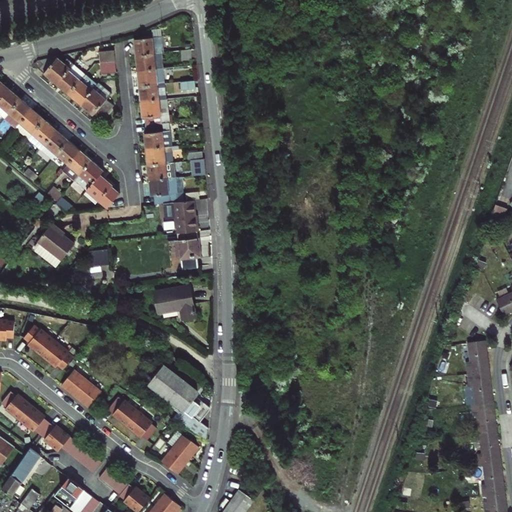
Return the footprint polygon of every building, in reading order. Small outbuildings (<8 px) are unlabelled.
[(134,40),(136,55),(155,53),(162,52),(164,52),(162,37),(134,40)] [(191,49),(181,50),(182,60),(192,59),(191,49)] [(100,52),(101,63),(115,62),(114,50),(100,52)] [(155,53),(156,69),(163,68),(162,52),(155,53)] [(156,69),(155,53),(136,55),(137,71),(156,69)] [(34,64),(57,84),(74,65),(67,59),(64,63),(58,57),(56,59),(54,57),(37,61),(34,64)] [(116,72),(115,62),(101,63),(102,74),(116,72)] [(57,84),(69,94),(85,75),(74,65),(57,84)] [(137,71),(139,86),(165,84),(163,68),(156,69),(137,71)] [(85,75),(69,94),(81,104),(97,85),(85,75)] [(195,80),(181,82),(182,90),(196,89),(195,80)] [(0,100),(9,89),(0,81),(0,100)] [(112,93),(99,82),(97,85),(81,104),(93,115),(94,114),(101,120),(114,105),(107,99),(112,93)] [(139,86),(141,102),(166,99),(165,84),(139,86)] [(0,113),(6,118),(10,113),(21,100),(9,89),(0,100),(0,113)] [(145,118),(145,125),(170,123),(167,99),(166,99),(141,102),(143,118),(145,118)] [(21,100),(10,113),(21,123),(33,109),(21,100)] [(45,120),(33,109),(21,123),(16,129),(28,139),(45,120)] [(21,123),(10,113),(6,118),(5,119),(16,129),(21,123)] [(45,120),(28,139),(40,149),(57,130),(45,120)] [(144,133),(146,149),(172,146),(170,123),(145,125),(146,133),(144,133)] [(52,159),(57,154),(69,140),(57,130),(40,149),(52,159)] [(68,164),(80,150),(69,140),(57,154),(68,164)] [(146,149),(148,165),(173,162),(172,149),(177,149),(177,146),(172,146),(146,149)] [(80,150),(68,164),(63,170),(76,180),(80,175),(92,161),(80,150)] [(202,151),(188,153),(189,160),(203,158),(202,151)] [(11,161),(19,169),(24,163),(15,156),(11,161)] [(192,160),(194,175),(205,174),(204,159),(192,160)] [(92,161),(80,175),(92,185),(101,175),(104,171),(92,161)] [(178,177),(176,162),(173,162),(148,165),(149,180),(178,177)] [(29,168),(25,173),(34,181),(38,176),(29,168)] [(113,186),(101,175),(92,185),(87,191),(99,201),(107,208),(120,193),(112,187),(113,186)] [(154,196),(155,204),(172,202),(178,201),(177,193),(183,192),(181,177),(178,177),(149,180),(151,196),(154,196)] [(54,187),(48,193),(58,201),(63,195),(54,187)] [(87,191),(84,195),(96,205),(99,201),(87,191)] [(174,221),(194,219),(193,200),(178,201),(172,202),(174,221)] [(175,233),(198,231),(197,222),(195,222),(194,219),(174,221),(175,233)] [(77,243),(63,233),(61,231),(62,230),(53,224),(38,246),(38,248),(38,251),(61,267),(77,243)] [(200,256),(198,237),(176,239),(177,249),(180,249),(182,268),(199,267),(198,256),(200,256)] [(506,247),(501,249),(505,259),(511,256),(506,247)] [(108,249),(89,252),(90,267),(109,265),(108,249)] [(167,286),(165,280),(156,282),(158,289),(167,286)] [(190,286),(156,292),(160,312),(181,309),(183,319),(195,316),(190,286)] [(511,286),(511,287),(511,292),(497,300),(504,315),(511,310),(511,286)] [(0,336),(7,337),(14,337),(15,322),(8,322),(8,320),(0,319),(0,336)] [(58,365),(64,369),(73,357),(68,353),(69,352),(41,329),(40,330),(34,325),(24,337),(30,342),(36,347),(34,349),(50,362),(52,360),(58,365)] [(465,360),(467,373),(489,371),(485,340),(467,342),(470,360),(465,360)] [(153,379),(149,384),(200,422),(211,408),(197,397),(200,393),(159,362),(149,376),(153,379)] [(62,385),(89,407),(101,392),(74,370),(62,385)] [(469,387),(473,386),(475,405),(493,403),(491,389),(489,371),(467,373),(469,387)] [(17,395),(11,391),(1,403),(7,407),(6,408),(34,431),(35,430),(45,438),(45,439),(59,451),(62,447),(93,472),(102,461),(70,437),(62,430),(61,431),(55,426),(45,418),(39,413),(40,412),(24,399),(23,400),(17,395)] [(142,435),(147,440),(157,428),(152,424),(153,423),(125,400),(124,401),(119,397),(109,408),(114,413),(120,418),(119,419),(135,432),(136,431),(142,435)] [(473,418),(477,418),(479,435),(496,433),(493,403),(475,405),(471,405),(473,418)] [(483,465),(500,463),(496,433),(479,435),(481,452),(477,452),(479,466),(483,465)] [(0,463),(2,465),(15,446),(0,435),(0,463)] [(162,461),(177,473),(199,446),(193,441),(184,435),(162,461)] [(41,455),(31,447),(3,488),(9,493),(12,496),(41,455)] [(482,496),(487,496),(504,493),(500,463),(483,465),(485,483),(481,483),(482,496)] [(137,511),(138,511),(150,498),(142,491),(141,493),(135,488),(108,467),(99,477),(120,494),(120,495),(125,500),(124,501),(137,511)] [(61,488),(76,500),(84,489),(69,478),(61,488)] [(30,508),(40,492),(32,487),(22,502),(30,508)] [(0,504),(9,493),(3,488),(0,491),(0,504)] [(75,511),(80,511),(93,496),(84,489),(76,500),(70,508),(75,511)] [(222,511),(245,511),(254,500),(239,489),(222,511)] [(483,501),(484,511),(504,511),(506,511),(504,493),(487,496),(487,501),(483,501)] [(175,511),(181,505),(166,494),(150,511),(175,511)] [(92,511),(100,502),(93,496),(80,511),(92,511)] [(34,511),(38,511),(44,506),(36,500),(29,508),(34,511)] [(105,511),(108,508),(100,502),(92,511),(105,511)]
